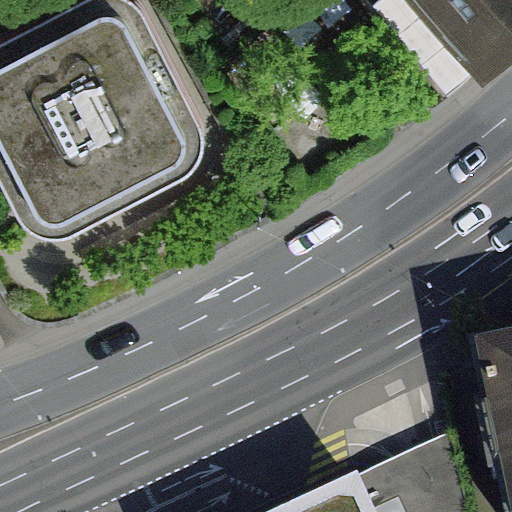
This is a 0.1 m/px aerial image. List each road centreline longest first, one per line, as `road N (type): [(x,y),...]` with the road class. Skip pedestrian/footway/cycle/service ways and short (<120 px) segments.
road 1 (primary): [(0,500),(69,471),(272,326)]
road 2 (primary): [(511,173),(272,326)]
road 3 (primary): [(272,326),(0,404)]
